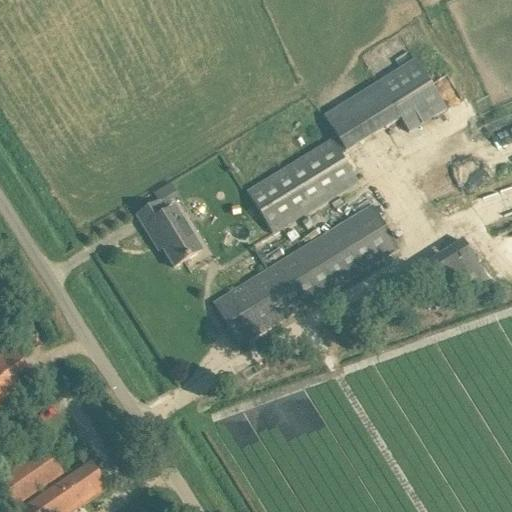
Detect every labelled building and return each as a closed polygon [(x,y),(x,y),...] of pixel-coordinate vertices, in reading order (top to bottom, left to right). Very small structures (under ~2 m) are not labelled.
[(356,185),(339,157),(400,119),(410,134),(446,111),(414,60),(325,116),(339,139),(246,196),(271,237),(356,185)] [(148,227),(174,269),(198,252),(170,210),(163,215),(159,208),(178,197),(171,185),(152,196),(157,204),(136,218),(143,230),(148,227)] [(213,306),(239,347),(397,253),(372,212),(213,306)] [(439,278),(472,259),(462,241),(429,259),(439,278)] [(0,448),(0,408),(35,385),(10,349),(0,333),(0,493),(12,511),(75,511),(107,490),(88,462),(64,479),(42,448),(13,468),(0,448)]
